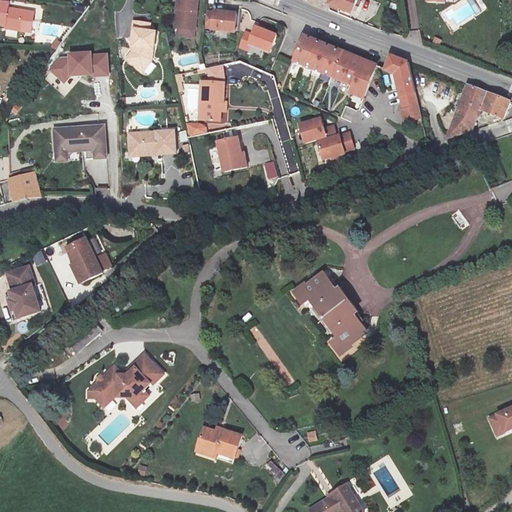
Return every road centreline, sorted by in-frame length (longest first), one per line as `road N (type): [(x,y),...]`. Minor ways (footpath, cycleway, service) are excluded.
road 1 (unclassified): [(418,158),(303,199),(226,215),(69,202),(0,213)]
road 2 (residential): [(190,340),(196,299),(216,266),(247,250),(306,228),(360,253),(399,226),(511,189)]
road 3 (unclassified): [(4,386),(75,473),(234,511)]
road 4 (tertiary): [(511,90),(279,0)]
road 5 (residential): [(4,386),(62,372),(128,336),(190,340)]
road 6 (residential): [(287,456),(190,340)]
